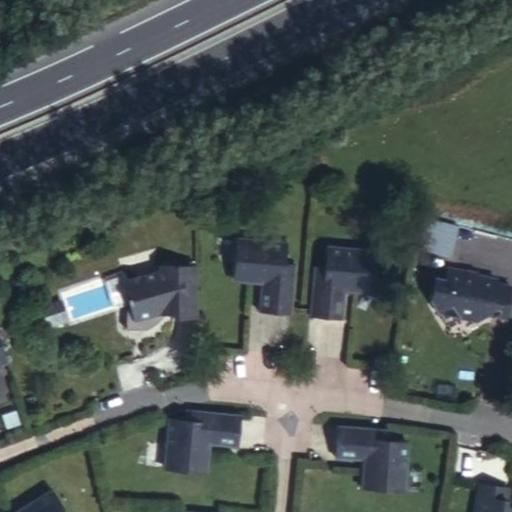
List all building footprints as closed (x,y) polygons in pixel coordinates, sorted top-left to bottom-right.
[(285,313),(290,262),(280,261),(282,241),(233,238),(229,277),(248,279),(251,276),(257,277),(257,280),(254,310),(285,313)] [(344,284),(347,288),(366,289),(370,249),(321,244),(319,265),(309,264),(304,314),(335,317),(338,287),(338,283),(344,284)] [(193,317),(193,265),(154,267),(154,271),(118,282),(122,299),(120,299),(121,331),(136,331),(136,314),(161,313),(168,313),(168,318),(193,317)] [(442,269),(440,279),(438,290),(426,296),(425,297),(442,325),(455,317),(471,320),(481,314),(501,318),(508,288),(491,284),(492,280),(473,277),(473,275),(442,269)] [(440,279),(430,277),(426,296),(438,290),(440,279)] [(161,313),(136,314),(136,331),(137,331),(143,329),(149,326),(154,322),(156,321),(159,317),(161,313)] [(233,416),(183,411),(182,420),(164,418),(159,468),(199,471),(201,443),(230,447),(233,416)] [(381,439),(382,429),(332,424),(330,455),(360,458),(357,487),(397,490),(401,441),(381,439)] [(505,487),(476,481),(470,511),(511,511),(511,508),(501,507),(505,487)] [(63,511),(48,486),(23,502),(21,507),(17,510),(15,507),(6,511),(63,511)]
